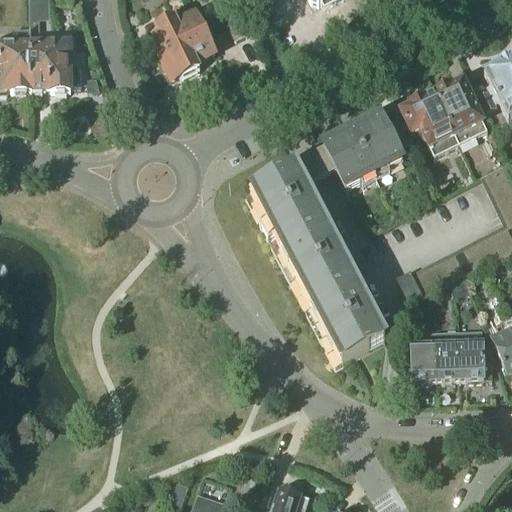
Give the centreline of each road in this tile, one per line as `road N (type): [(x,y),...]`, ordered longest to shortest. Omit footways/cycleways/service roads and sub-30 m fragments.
road 1 (residential): [(178,157),(484,0)]
road 2 (residential): [(511,428),(376,429),(315,410)]
road 3 (residential): [(315,410),(199,256)]
road 4 (residential): [(150,150),(120,80),(101,0)]
road 5 (residential): [(0,154),(127,196)]
road 6 (residential): [(392,511),(315,410)]
